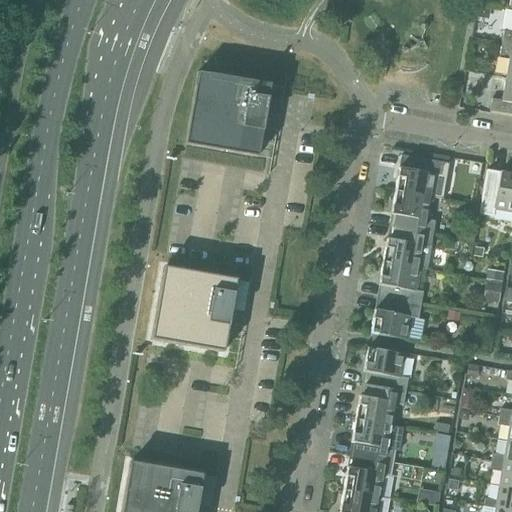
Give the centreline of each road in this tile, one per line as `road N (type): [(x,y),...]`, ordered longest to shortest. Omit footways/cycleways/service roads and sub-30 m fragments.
road 1 (primary): [(33,511),(109,89),(138,0)]
road 2 (primary): [(75,0),(0,406)]
road 3 (unclassified): [(291,511),(356,137),(368,117)]
road 4 (residential): [(511,143),(368,117)]
